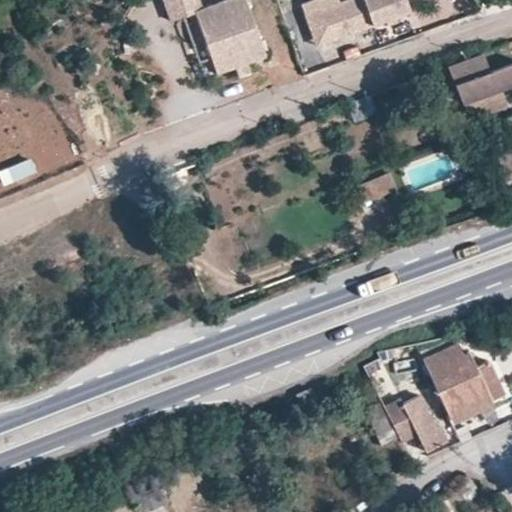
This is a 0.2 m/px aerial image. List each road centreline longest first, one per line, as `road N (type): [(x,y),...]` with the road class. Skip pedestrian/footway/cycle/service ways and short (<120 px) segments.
road 1 (residential): [(511,18),(146,156),(0,224)]
road 2 (primary): [(511,241),(10,426)]
road 3 (residential): [(377,511),(444,464),(511,438)]
